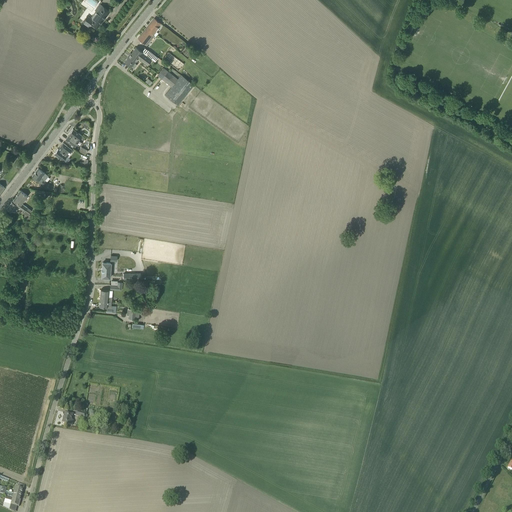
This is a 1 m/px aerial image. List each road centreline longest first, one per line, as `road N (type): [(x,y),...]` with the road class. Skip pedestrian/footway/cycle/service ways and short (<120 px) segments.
road 1 (unclassified): [(83,95),(99,111),(90,283),(27,511)]
road 2 (secondary): [(0,206),(83,95)]
road 3 (secondary): [(83,95),(157,0)]
